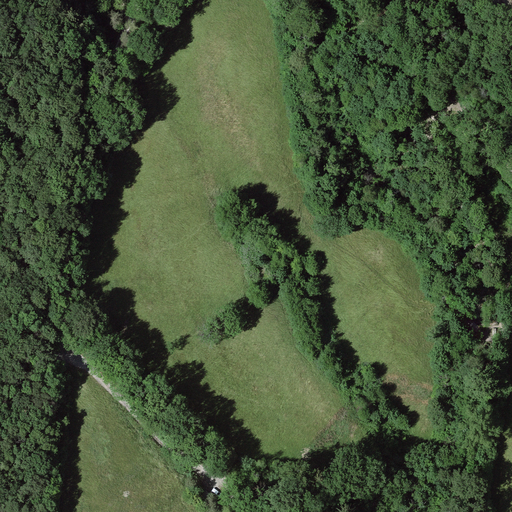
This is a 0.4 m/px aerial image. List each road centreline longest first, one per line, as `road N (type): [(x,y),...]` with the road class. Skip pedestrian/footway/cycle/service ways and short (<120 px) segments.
road 1 (unknown): [(496,325),(458,314),(417,232),(337,180),(314,148),(286,0)]
road 2 (track): [(511,267),(416,119),(469,107),(511,76)]
road 3 (track): [(104,77),(78,138),(61,342)]
road 4 (track): [(61,342),(178,459),(217,482)]
road 5 (track): [(490,511),(511,333)]
road 6 (track): [(45,511),(61,342)]
road 7 (track): [(61,342),(0,209)]
